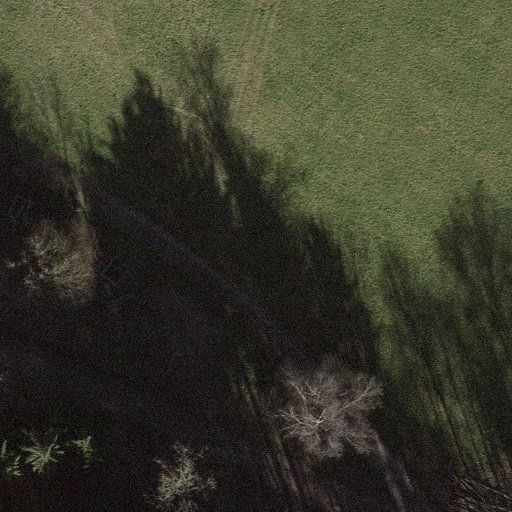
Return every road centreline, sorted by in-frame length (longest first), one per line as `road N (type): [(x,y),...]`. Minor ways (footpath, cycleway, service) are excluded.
road 1 (track): [(454,511),(226,290),(140,225),(30,165)]
road 2 (track): [(0,346),(378,511)]
